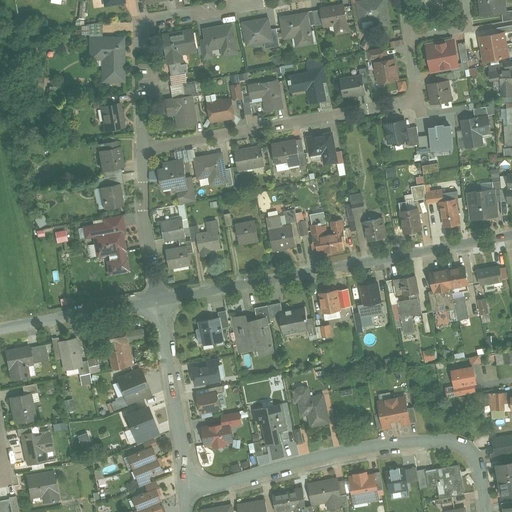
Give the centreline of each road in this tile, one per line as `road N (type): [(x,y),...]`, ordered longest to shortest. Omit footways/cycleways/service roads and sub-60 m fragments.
road 1 (residential): [(511,234),(155,300)]
road 2 (residential): [(484,511),(472,456),(447,440),(376,445),(188,483)]
road 3 (residential): [(410,38),(416,100),(143,148)]
road 4 (residential): [(143,148),(141,22),(263,0)]
road 5 (residential): [(155,300),(188,483)]
road 6 (residential): [(155,300),(0,328)]
road 7 (residential): [(143,148),(155,300)]
